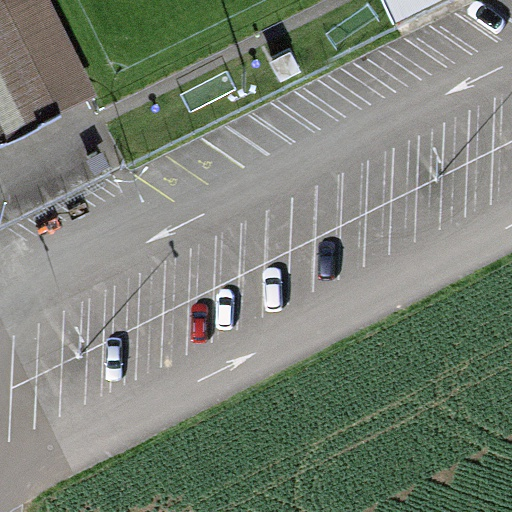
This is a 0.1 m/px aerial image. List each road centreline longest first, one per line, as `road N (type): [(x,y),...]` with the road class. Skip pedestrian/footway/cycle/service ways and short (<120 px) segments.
road 1 (unknown): [(16,489),(12,365),(19,330),(37,302),(511,51)]
road 2 (residential): [(0,496),(511,224)]
